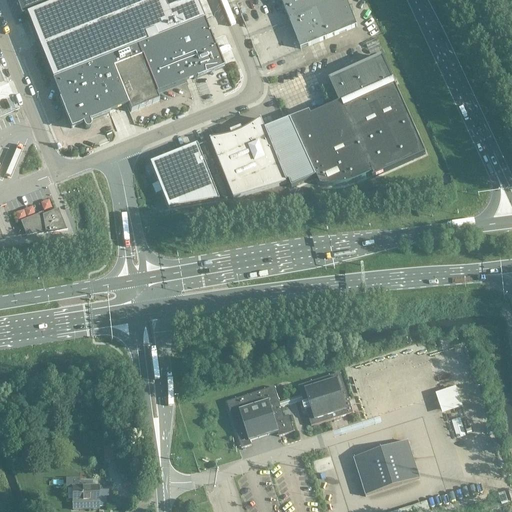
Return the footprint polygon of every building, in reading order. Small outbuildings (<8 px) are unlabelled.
[(14,0),(17,7),(21,17),(26,15),(63,0),(14,0)] [(63,0),(26,15),(34,34),(38,44),(38,45),(39,47),(52,82),(58,96),(71,129),(82,125),(84,128),(85,130),(88,130),(90,128),(90,126),(89,122),(128,106),(131,113),(159,102),(156,95),(223,68),(195,0),(190,0),(171,8),(167,9),(163,0),(63,0)] [(346,0),(280,0),(301,50),(357,27),(346,0)] [(16,20),(18,26),(28,23),(25,17),(16,20)] [(311,117),(310,113),(290,120),(316,178),(316,177),(320,186),(324,187),(327,187),(329,187),(334,187),(336,186),(341,186),(346,185),(350,184),(355,182),(357,181),(372,174),(374,178),(426,155),(395,86),(392,88),(390,83),(393,82),(383,58),(330,82),(340,103),(311,117)] [(210,141),(210,142),(211,142),(234,200),(287,184),(286,182),(265,130),(262,121),(261,120),(257,123),(254,125),(251,127),(249,129),(243,132),(241,128),(230,133),(232,137),(227,138),(220,139),(217,140),(210,141)] [(290,120),(265,130),(286,182),(289,181),(292,187),(316,178),(290,120)] [(220,201),(198,146),(170,157),(164,154),(161,160),(151,164),(169,210),(220,201)] [(63,221),(58,210),(43,217),(23,225),(28,237),(57,232),(59,231),(60,231),(61,230),(62,229),(63,227),(63,226),(63,225),(63,224),(63,223),(63,222),(63,221)] [(299,387),(304,404),(302,405),(304,411),(306,410),(312,427),(353,414),(340,374),(299,387)] [(445,413),(465,407),(458,386),(438,393),(445,413)] [(275,388),(227,403),(242,449),(252,446),(251,443),(278,434),(279,437),(294,433),(289,416),(284,418),(275,388)] [(463,417),(454,419),(458,437),(468,435),(463,417)] [(420,480),(408,443),(408,442),(354,460),(366,497),(420,480)] [(131,468),(129,459),(125,460),(123,446),(113,447),(116,470),(131,468)] [(121,471),(125,483),(134,480),(131,468),(121,471)] [(99,503),(99,486),(92,486),(92,482),(86,482),(86,486),(72,487),(72,504),(99,503)] [(508,503),(504,493),(499,495),(502,505),(508,503)]
